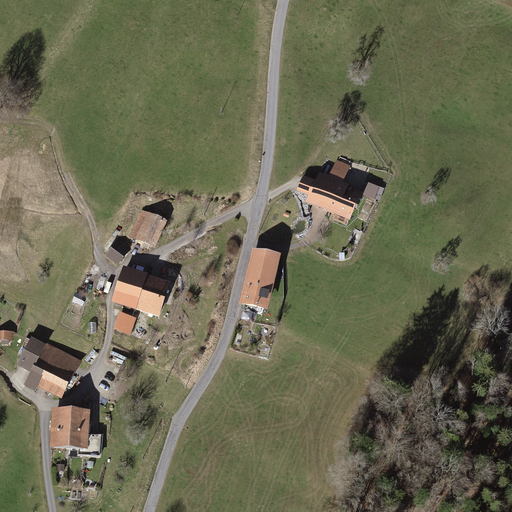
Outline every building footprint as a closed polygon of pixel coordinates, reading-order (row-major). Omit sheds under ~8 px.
[(368,195),(321,176),(319,183),(306,179),(301,194),(312,198),(309,205),(354,223),(368,195)] [(368,183),(366,191),(376,194),(379,186),(368,183)] [(169,225),(142,214),(132,239),(157,251),(169,225)] [(133,252),(119,242),(107,258),(119,268),(133,252)] [(285,260),(256,254),(245,308),(274,314),(285,260)] [(174,286),(127,273),(115,306),(164,320),(174,286)] [(138,321),(122,316),(117,334),(133,338),(138,321)] [(13,335),(0,334),(0,342),(13,343),(13,335)] [(33,338),(17,369),(29,375),(25,383),(60,401),(80,362),(33,338)] [(88,416),(53,413),(50,452),(85,455),(88,416)]
